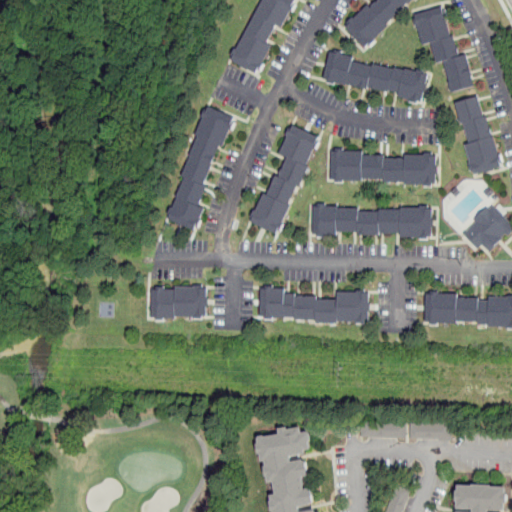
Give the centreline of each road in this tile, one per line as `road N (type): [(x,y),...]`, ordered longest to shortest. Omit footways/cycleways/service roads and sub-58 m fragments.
road 1 (residential): [(511,264),(156,258)]
road 2 (residential): [(332,0),(281,85),(229,213),(230,317)]
road 3 (residential): [(281,85),(357,119),(441,126)]
